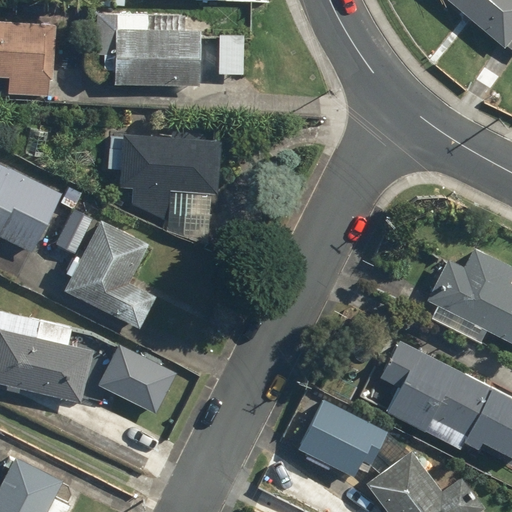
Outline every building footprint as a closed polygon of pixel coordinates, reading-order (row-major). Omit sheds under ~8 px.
[(511,0),(444,0),(502,49),(504,46),(511,53),(511,0)] [(197,30),(181,29),(182,14),(92,11),(91,54),(100,55),(99,71),(111,71),(111,83),(195,87),(197,30)] [(0,76),(7,77),(6,95),(46,97),(47,81),(51,81),(53,23),(49,23),(0,20),(0,76)] [(240,75),(241,35),(217,34),(215,74),(240,75)] [(215,138),(118,135),(104,134),(103,167),(117,168),(116,188),(130,189),(130,206),(166,207),(167,191),(213,192),(215,138)] [(0,238),(28,253),(57,195),(0,166),(0,238)] [(72,254),(91,218),(70,207),(51,243),(72,254)] [(127,281),(146,244),(97,219),(60,290),(137,330),(154,295),(127,281)] [(475,342),(483,328),(511,343),(511,283),(505,280),(511,268),(466,244),(455,264),(443,257),(422,296),(437,303),(429,317),(475,342)] [(90,350),(65,345),(69,328),(0,312),(0,384),(79,402),(90,350)] [(475,442),(511,461),(511,459),(511,399),(392,338),(360,400),(468,455),(475,442)] [(92,388),(146,414),(166,373),(113,347),(92,388)] [(288,447),(349,475),(371,428),(310,400),(288,447)] [(455,473),(435,488),(411,457),(405,462),(398,453),(359,482),(381,510),(379,511),(480,511),(477,507),(479,505),(455,473)] [(65,511),(69,506),(52,497),(60,481),(10,457),(0,477),(0,511),(65,511)]
